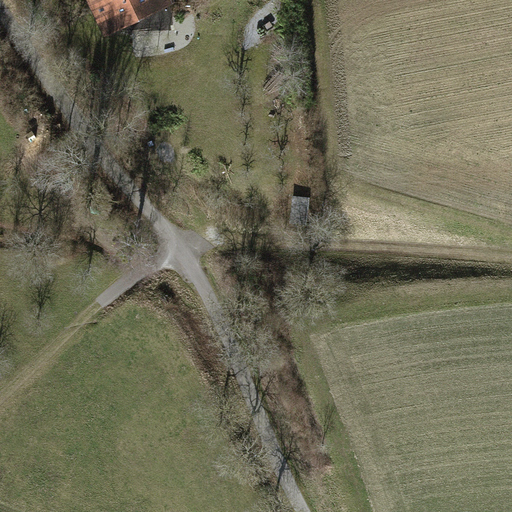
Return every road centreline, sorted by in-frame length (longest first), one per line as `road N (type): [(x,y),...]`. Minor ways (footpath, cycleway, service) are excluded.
road 1 (track): [(178,246),(351,243),(511,255)]
road 2 (track): [(178,246),(303,511)]
road 3 (track): [(0,27),(178,246)]
road 4 (track): [(0,402),(178,246)]
